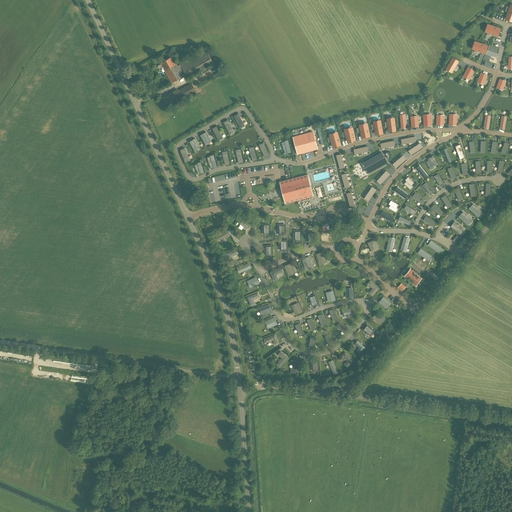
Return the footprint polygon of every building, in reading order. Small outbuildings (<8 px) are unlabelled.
[(497,36),(500,28),(490,25),(487,32),(493,34),(493,35),(495,35),(497,36)] [(475,50),(480,52),(482,53),(482,52),(484,53),(487,45),(477,42),(475,50)] [(188,78),(213,63),(205,50),(177,66),(172,57),(161,63),(172,83),(186,75),(188,78)] [(447,66),(453,70),(456,65),(457,65),(457,63),(458,61),(452,58),(447,66)] [(468,67),(463,76),(466,78),(469,79),(474,70),(468,67)] [(481,73),(477,82),(480,83),(481,83),(484,84),(487,75),(481,73)] [(501,89),(503,89),(506,81),(500,79),(497,87),(500,88),(500,89),(501,89)] [(197,92),(191,83),(179,90),(178,89),(161,98),(168,109),(197,92)] [(244,125),(240,119),(241,119),(238,114),(234,116),(240,128),(244,125)] [(230,125),(227,120),(223,122),(229,134),(233,132),(230,125)] [(394,120),(387,121),(388,128),(388,130),(389,131),(396,130),(394,120)] [(381,123),(374,124),(375,131),(375,133),(376,134),(382,133),(381,123)] [(216,126),(212,128),(218,140),(222,138),(219,131),(216,126)] [(368,126),(360,127),(361,133),(361,135),(362,137),(370,135),(368,126)] [(353,130),(345,132),(346,137),(346,139),(347,139),(347,141),(355,140),(353,130)] [(208,143),(208,142),(210,140),(206,132),(200,135),(205,144),(208,143)] [(293,137),(297,151),(316,146),(313,132),(309,133),(311,142),(310,142),(307,134),(303,135),(304,136),(300,137),(300,136),(293,137)] [(338,135),(330,137),(332,142),(331,143),(332,144),(333,146),(341,144),(338,135)] [(189,142),(194,151),(197,149),(197,148),(199,147),(195,138),(189,142)] [(288,140),(287,140),(288,141),(285,142),(285,143),(282,143),(284,149),(283,149),(284,149),(285,154),(291,152),(288,140)] [(260,145),(262,152),(265,157),(269,155),(264,143),(260,145)] [(411,155),(423,147),(420,143),(409,151),(411,155)] [(460,159),(464,157),(460,145),(456,147),(460,159)] [(187,154),(184,148),(180,150),(185,162),(189,160),(186,154),(187,154)] [(446,149),(442,150),(444,155),(443,155),(446,162),(451,160),(446,149)] [(382,153),(362,163),(367,173),(387,162),(382,153)] [(340,169),(344,167),(340,154),(336,155),(340,169)] [(211,157),(208,158),(211,169),(217,167),(214,155),(211,156),(211,157)] [(406,159),(403,156),(393,165),(396,168),(395,168),(396,168),(407,159),(406,159)] [(431,157),(431,158),(429,159),(430,161),(427,162),(429,165),(428,165),(431,169),(430,169),(430,170),(434,168),(433,166),(432,165),(436,163),(436,164),(437,164),(432,156),(432,157),(431,157)] [(198,164),(198,165),(195,166),(198,175),(204,173),(201,163),(198,164)] [(419,172),(418,172),(423,178),(427,175),(419,165),(416,168),(419,172)] [(390,174),(386,171),(377,181),(380,184),(380,185),(390,174)] [(341,175),(341,174),(345,188),(349,187),(346,173),(341,175)] [(438,182),(441,186),(444,184),(438,174),(434,176),(438,182)] [(282,190),(285,189),(285,191),(286,195),(283,196),(285,201),(308,195),(306,187),(311,186),(308,175),(292,179),(293,181),(280,184),(282,190)] [(410,189),(413,187),(411,185),(414,182),(408,177),(407,178),(406,180),(407,181),(405,184),(407,186),(410,189)] [(426,182),(423,185),(427,191),(427,190),(431,194),(434,192),(426,182)] [(368,201),(376,189),(372,187),(365,198),(368,201)] [(399,193),(398,194),(405,199),(408,194),(397,187),(395,191),(399,193)] [(458,188),(454,190),(459,201),(463,199),(458,188)] [(350,207),(354,206),(351,192),(346,193),(350,207)] [(413,197),(418,201),(422,204),(425,201),(415,193),(413,197)] [(451,206),(445,195),(441,198),(448,208),(451,206)] [(398,209),(396,207),(398,204),(391,200),(390,201),(391,202),(389,204),(391,205),(390,206),(389,208),(392,209),(392,210),(395,211),(396,212),(398,209)] [(434,204),(431,208),(440,216),(443,212),(434,204)] [(473,204),(468,208),(478,217),(477,216),(479,214),(481,211),(476,207),(473,204)] [(406,205),(404,209),(410,212),(414,215),(416,211),(417,212),(406,205)] [(391,222),(394,217),(382,211),(380,215),(385,217),(384,218),(391,222)] [(468,225),(467,224),(469,222),(468,222),(470,219),(466,215),(463,212),(458,216),(467,225),(468,225)] [(400,216),(398,220),(404,223),(405,223),(409,225),(411,221),(400,216)] [(425,216),(423,220),(434,226),(436,222),(425,216)] [(247,229),(250,224),(244,219),(240,224),(247,229)] [(461,231),(463,228),(458,224),(454,221),(450,226),(460,234),(461,234),(460,233),(462,231),(461,231)] [(228,230),(216,237),(218,241),(230,234),(228,230)] [(276,245),(279,243),(275,235),(271,237),(276,245)] [(372,252),(379,249),(374,240),(368,243),(372,252)] [(438,252),(441,248),(431,241),(429,245),(438,252)] [(428,260),(431,256),(421,249),(419,253),(428,260)] [(226,259),(227,258),(237,254),(236,250),(224,255),(226,259)] [(320,264),(327,262),(324,252),(317,254),(320,264)] [(311,267),(313,266),(313,265),(312,264),(312,263),(309,256),(303,259),(306,268),(310,267),(311,267)] [(303,269),(301,262),(293,265),(295,271),(303,269)] [(248,263),(237,268),(239,273),(250,268),(248,263)] [(289,275),(295,272),(291,263),(285,266),(289,275)] [(275,282),(278,280),(276,274),(282,272),(281,268),(271,272),(275,282)] [(404,276),(411,281),(410,281),(413,283),(416,285),(421,278),(410,269),(407,273),(404,276)] [(258,284),(255,278),(248,281),(251,287),(258,284)] [(372,296),(376,291),(379,288),(370,281),(368,284),(371,286),(373,288),(369,293),(372,296)] [(401,283),(397,288),(402,291),(406,286),(401,283)] [(335,300),(333,292),(326,293),(328,301),(335,300)] [(251,307),(255,305),(253,300),(259,297),(258,293),(248,297),(251,307)] [(318,303),(315,294),(308,296),(311,306),(318,303)] [(386,308),(391,302),(383,296),(379,301),(386,308)] [(302,311),(298,302),(294,304),(293,304),(291,304),(291,305),(292,307),(295,315),(302,311)] [(271,310),(268,304),(260,308),(262,313),(271,310)] [(343,316),(352,314),(351,307),(341,309),(343,316)] [(381,324),(385,318),(378,312),(373,317),(381,324)] [(269,327),(276,324),(274,318),(266,321),(269,327)] [(339,323),(336,326),(345,333),(347,330),(339,323)] [(365,332),(367,334),(368,333),(370,335),(374,331),(367,325),(363,330),(365,331),(365,332)] [(279,343),(275,333),(265,337),(267,341),(272,338),(275,345),(279,343)] [(325,337),(330,347),(334,345),(329,335),(325,337)] [(360,353),(365,347),(357,341),(355,344),(359,348),(357,351),(360,353)] [(280,367),(288,357),(281,352),(278,355),(282,358),(277,365),(280,367)] [(347,367),(354,360),(346,352),(342,355),(348,361),(345,364),(347,367)] [(337,372),(333,361),(329,362),(332,370),(331,370),(333,374),(337,372)]
